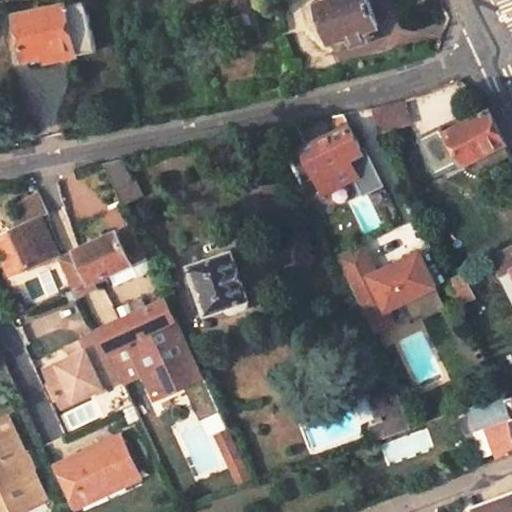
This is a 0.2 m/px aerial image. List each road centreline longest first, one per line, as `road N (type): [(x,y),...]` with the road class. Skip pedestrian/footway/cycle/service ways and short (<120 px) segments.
road 1 (residential): [(0,166),(395,84),(491,44)]
road 2 (unknown): [(69,441),(0,295)]
